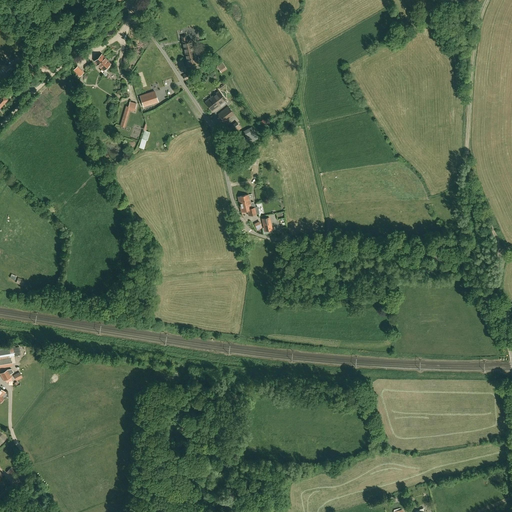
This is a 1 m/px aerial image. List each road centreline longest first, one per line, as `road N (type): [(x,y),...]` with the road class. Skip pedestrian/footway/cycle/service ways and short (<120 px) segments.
road 1 (unclassified): [(511,362),(479,288),(446,263),(389,243),(269,239),(243,225),(215,135),(131,1)]
road 2 (track): [(487,0),(475,39),(472,182)]
road 3 (unclassified): [(131,1),(0,127)]
